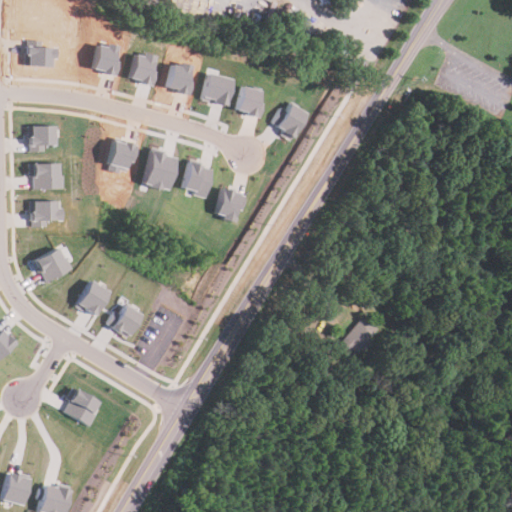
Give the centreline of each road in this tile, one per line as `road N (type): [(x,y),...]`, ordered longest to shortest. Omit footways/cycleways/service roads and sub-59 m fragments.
road 1 (residential): [(185,412),(19,300),(0,260),(5,95),(83,100),(243,149)]
road 2 (tertiary): [(125,511),(439,0)]
